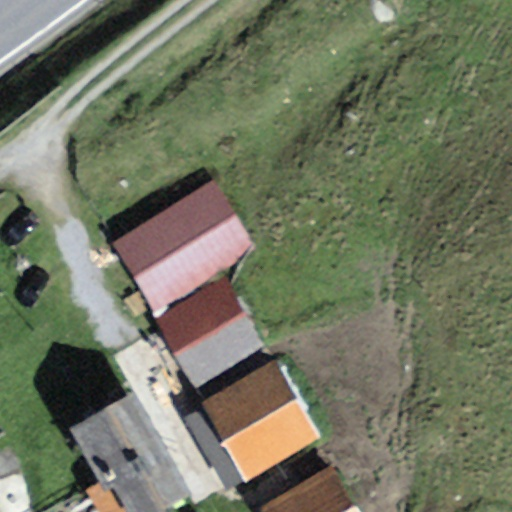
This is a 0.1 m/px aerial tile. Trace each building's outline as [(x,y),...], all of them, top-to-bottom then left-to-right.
[(213,196),(121,253),(161,317),(253,260),(213,196)] [(228,294),(161,331),(196,395),(264,359),(228,294)] [(273,379),(214,415),(256,483),(315,447),(273,379)] [(168,511),(187,502),(134,405),(83,433),(126,511),(168,511)] [(356,511),(336,478),(279,511),(356,511)]
